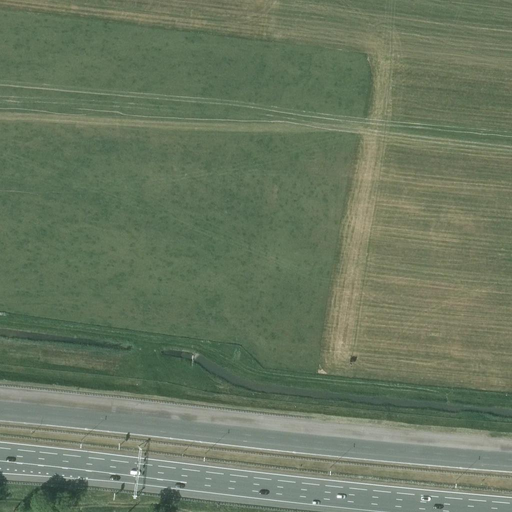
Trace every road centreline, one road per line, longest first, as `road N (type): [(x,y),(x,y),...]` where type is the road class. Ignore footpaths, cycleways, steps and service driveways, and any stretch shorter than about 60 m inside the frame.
road 1 (motorway): [(0,455),(511,509)]
road 2 (motorway): [(511,461),(0,410)]
